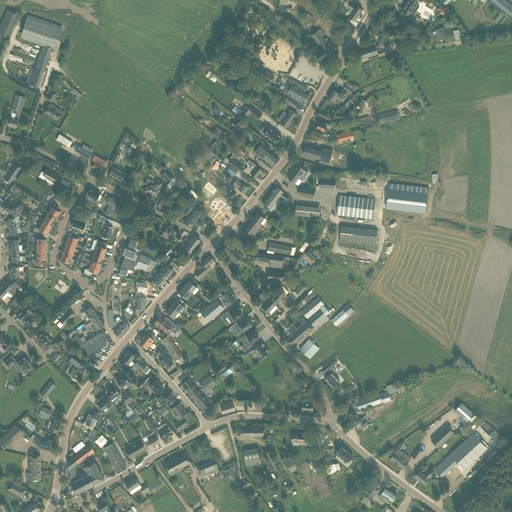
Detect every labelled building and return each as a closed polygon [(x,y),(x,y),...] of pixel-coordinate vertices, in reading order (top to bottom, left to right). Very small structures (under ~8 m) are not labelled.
[(417,21),(412,17),(419,6),(416,4),(416,3),(411,0),(409,0),(402,11),(410,17),(408,20),(415,25),(417,21)] [(511,6),(504,0),(488,0),(489,0),(502,11),(494,21),(499,25),(507,15),(511,18),(511,6)] [(355,21),(363,10),(357,6),(356,7),(350,3),(349,6),(354,10),(349,18),(355,21)] [(443,15),(447,11),(439,4),(436,8),(443,15)] [(7,9),(0,26),(0,33),(8,37),(18,13),(7,9)] [(313,17),(307,13),(303,18),(310,22),(313,17)] [(21,33),(20,37),(42,45),(34,69),(44,72),(44,71),(45,67),(46,65),(52,48),(54,49),(57,40),(61,29),(56,28),(35,21),(27,18),(23,28),(22,31),(21,33)] [(335,18),(330,25),(341,33),(346,27),(342,24),(343,21),(340,19),(339,21),(335,18)] [(442,28),(441,28),(441,27),(437,28),(437,29),(431,32),(434,41),(444,38),(442,31),(443,31),(442,28)] [(320,28),(311,36),(329,59),(336,54),(332,49),(335,47),(329,40),(327,41),(323,36),(325,35),(320,28)] [(358,52),(360,60),(378,54),(376,46),(358,52)] [(245,62),(250,54),(247,51),(241,59),(245,62)] [(394,71),(395,74),(404,70),(402,65),(399,66),(400,68),(394,71)] [(32,68),(27,83),(38,87),(44,72),(34,69),(32,68)] [(265,77),(272,81),(276,75),(268,70),(265,77)] [(56,80),(60,80),(60,74),(55,74),(54,81),(51,80),(50,85),(55,86),(56,80)] [(303,91),(305,87),(290,79),(284,90),(291,94),(290,96),(299,101),(300,99),(304,102),(309,94),(303,91)] [(428,89),(425,84),(420,87),(424,92),(428,89)] [(346,85),(344,89),(348,92),(351,94),(354,90),(346,85)] [(346,97),(348,94),(346,93),(346,92),(342,89),(339,93),(333,89),(328,97),(332,99),(331,100),(334,102),(336,98),(341,101),(343,97),(345,99),(346,98),(346,97)] [(56,93),(52,91),(47,99),(51,102),(56,93)] [(11,108),(11,109),(13,109),(17,111),(21,112),(25,97),(20,96),(15,94),(11,108)] [(294,108),(298,103),(287,95),(284,101),(294,108)] [(338,111),(341,114),(350,106),(349,106),(354,102),(351,99),(338,111)] [(250,102),(247,106),(259,116),(262,111),(250,102)] [(62,112),(49,104),(44,112),(57,120),(62,112)] [(235,106),(231,111),(240,118),(244,114),(235,106)] [(287,128),(297,114),(290,109),(281,123),(287,128)] [(377,116),(378,123),(400,118),(398,110),(377,116)] [(10,120),(8,125),(16,127),(21,112),(17,111),(15,119),(11,118),(10,118),(10,120)] [(361,128),(372,124),(370,115),(358,119),(359,122),(359,125),(358,125),(359,129),(361,128)] [(241,123),(236,119),(234,122),(234,121),(231,125),(231,126),(230,128),(234,132),(236,129),(237,130),(240,126),(239,125),(241,123)] [(327,124),(324,122),(323,124),(319,122),(317,128),(323,131),(325,127),(328,128),(330,129),(332,126),(327,124)] [(213,131),(222,138),(226,133),(217,126),(213,131)] [(264,134),(274,142),(276,143),(281,136),(270,127),(269,127),(264,134)] [(329,137),(331,144),(354,138),(352,131),(329,137)] [(59,134),(56,139),(69,147),(72,142),(59,134)] [(250,149),(263,159),(268,151),(256,142),(250,149)] [(75,150),(89,159),(92,154),(90,153),(91,152),(87,149),(88,147),(83,144),(81,147),(78,145),(75,150)] [(237,145),(234,149),(243,155),(246,151),(237,145)] [(304,151),(303,155),(320,159),(319,162),(329,165),(333,150),(323,148),(322,151),(309,147),(306,146),(304,151)] [(278,159),(268,151),(263,159),(272,166),(278,159)] [(115,153),(111,160),(116,163),(120,156),(115,153)] [(108,164),(110,161),(106,159),(105,161),(94,155),(91,161),(94,162),(91,167),(100,172),(105,163),(108,164)] [(231,161),(229,164),(237,169),(240,165),(232,160),(231,161)] [(250,174),(251,174),(255,178),(261,171),(256,167),(257,166),(248,160),(246,163),(247,164),(247,167),(245,170),(250,174)] [(298,186),(308,173),(305,170),(298,164),(288,178),(298,186)] [(7,176),(5,179),(10,183),(20,168),(15,165),(9,173),(7,176)] [(230,165),(227,170),(234,175),(237,171),(230,165)] [(161,166),(159,169),(161,171),(159,173),(165,178),(166,180),(168,181),(170,179),(172,177),(161,166)] [(121,181),(125,173),(113,167),(109,174),(121,181)] [(45,177),(54,183),(58,176),(53,172),(52,173),(46,169),(44,173),(43,172),(41,172),(38,177),(43,179),(44,179),(45,177)] [(155,197),(160,188),(163,182),(157,179),(155,184),(150,182),(149,179),(145,180),(147,185),(143,191),(147,193),(155,197)] [(236,179),(232,184),(243,193),(247,188),(243,184),(243,186),(241,184),(241,183),(236,179)] [(340,189),(340,181),(336,180),(319,179),(319,187),(336,188),(340,189)] [(208,183),(205,186),(212,193),(216,190),(208,183)] [(389,183),(386,209),(425,213),(428,187),(389,183)] [(288,196),(280,190),(276,187),(270,194),(277,199),(279,196),(285,200),(288,196)] [(300,187),(298,195),(314,198),(315,190),(300,187)] [(89,189),(85,196),(91,199),(89,202),(96,206),(99,201),(96,199),(99,193),(96,191),(95,192),(89,189)] [(269,209),(277,199),(270,194),(263,204),(267,207),(269,209)] [(374,199),(338,195),(336,215),(372,219),(374,199)] [(111,216),(119,202),(115,201),(115,200),(112,198),(112,199),(108,197),(105,202),(110,204),(105,213),(111,217),(111,216)] [(157,206),(173,215),(177,208),(161,199),(157,206)] [(214,201),(212,204),(213,206),(214,206),(224,215),(228,210),(229,209),(223,203),(220,201),(220,202),(217,204),(214,201)] [(8,213),(10,215),(12,213),(21,205),(18,203),(11,209),(6,205),(1,213),(3,215),(4,213),(6,215),(8,213)] [(191,227),(201,213),(200,212),(202,209),(193,203),(191,206),(189,210),(188,210),(184,214),(188,217),(184,222),(191,227)] [(6,224),(20,222),(19,216),(16,217),(16,216),(23,207),(21,205),(12,213),(10,215),(11,218),(7,218),(7,221),(6,221),(6,224)] [(322,216),(323,206),(297,205),(297,215),(322,216)] [(212,215),(210,217),(216,223),(220,219),(223,217),(222,216),(223,215),(224,215),(214,206),(213,206),(211,208),(214,211),(214,212),(211,214),(212,215)] [(52,207),(49,212),(56,216),(59,212),(52,207)] [(49,212),(46,216),(54,221),(56,216),(49,212)] [(259,223),(263,217),(257,212),(243,230),(252,237),(262,225),(259,223)] [(54,221),(46,216),(44,220),(51,225),(54,221)] [(103,216),(101,221),(109,224),(109,226),(105,237),(112,240),(114,235),(113,235),(115,228),(110,226),(111,225),(112,225),(114,221),(110,220),(103,216)] [(74,218),(71,225),(83,229),(85,221),(82,220),(83,219),(80,218),(79,220),(74,218)] [(44,220),(41,225),(49,229),(51,225),(44,220)] [(137,224),(131,221),(128,227),(134,230),(137,224)] [(46,234),(49,229),(41,225),(40,224),(37,228),(46,234)] [(378,230),(342,226),(340,242),(365,245),(365,248),(375,249),(375,246),(376,246),(378,230)] [(168,235),(175,241),(180,235),(172,229),(170,230),(167,228),(162,234),(166,237),(168,235)] [(185,238),(181,243),(185,246),(188,242),(195,247),(200,240),(193,235),(189,241),(185,238)] [(66,240),(76,244),(78,239),(68,236),(68,238),(67,238),(66,240)] [(122,255),(125,256),(154,267),(157,262),(150,259),(150,258),(140,254),(140,255),(135,255),(136,252),(133,251),(134,248),(137,241),(131,239),(128,246),(129,246),(128,249),(125,248),(122,255)] [(145,245),(151,249),(156,243),(149,239),(145,245)] [(65,246),(74,249),(76,244),(66,240),(65,243),(66,243),(65,246)] [(104,254),(106,249),(105,248),(106,244),(98,241),(94,250),(95,251),(96,251),(104,254)] [(191,253),(195,247),(188,242),(185,246),(181,243),(180,245),(191,253)] [(236,264),(244,256),(240,253),(239,254),(227,242),(223,246),(225,248),(222,251),(236,264)] [(269,242),(267,250),(290,255),(292,247),(269,242)] [(74,249),(65,246),(64,248),(64,247),(63,250),(73,254),(74,249)] [(310,247),(305,254),(313,261),(319,254),(310,247)] [(62,255),(71,258),(73,254),(63,250),(62,253),(62,255)] [(289,258),(257,252),(256,260),(270,262),(269,266),(288,269),(289,258)] [(71,258),(62,255),(61,257),(60,257),(59,260),(71,264),(72,259),(71,258)] [(172,255),(167,261),(176,269),(180,263),(172,255)] [(150,272),(154,267),(125,256),(124,259),(124,258),(121,265),(123,266),(122,269),(121,268),(118,275),(125,276),(127,271),(128,268),(133,270),(135,265),(136,265),(135,267),(146,271),(146,270),(150,272),(149,272),(150,272)] [(211,268),(208,265),(213,260),(209,256),(201,263),(204,266),(195,274),(199,279),(211,268)] [(91,260),(89,265),(99,268),(100,263),(92,260),(91,260)] [(97,273),(99,268),(89,265),(87,269),(85,269),(84,272),(89,277),(94,272),(97,273)] [(167,279),(173,271),(166,265),(159,272),(167,279)] [(269,271),(267,279),(281,281),(287,274),(269,271)] [(167,279),(159,272),(153,280),(160,286),(162,284),(167,279)] [(4,281),(2,283),(9,290),(11,292),(17,287),(19,289),(22,286),(16,280),(12,285),(7,280),(5,282),(4,281)] [(192,292),(196,287),(188,281),(184,286),(191,292),(192,292)] [(0,288),(5,294),(7,291),(10,294),(11,292),(9,290),(2,283),(0,285),(1,286),(0,287),(0,288)] [(294,291),(299,296),(306,288),(301,283),(294,291)] [(136,308),(145,309),(147,287),(135,286),(134,291),(137,291),(137,296),(135,296),(134,301),(136,301),(136,308)] [(193,294),(192,292),(191,292),(184,286),(178,293),(188,301),(193,294)] [(283,287),(270,299),(276,305),(286,295),(286,294),(288,292),(283,287)] [(226,301),(223,303),(226,306),(229,304),(228,303),(235,298),(230,290),(222,296),(226,301)] [(209,302),(211,300),(205,293),(202,296),(209,302)] [(320,308),(324,305),(318,297),(317,298),(316,297),(315,298),(314,298),(312,300),(313,302),(301,311),(307,318),(320,308)] [(183,306),(175,299),(170,305),(178,312),(183,306)] [(271,309),(276,305),(270,299),(262,307),(267,313),(271,309)] [(207,322),(224,308),(216,300),(200,313),(200,312),(196,315),(198,317),(201,315),(207,322)] [(17,305),(15,303),(13,301),(8,306),(12,310),(17,305)] [(90,319),(97,315),(91,306),(90,306),(88,303),(82,308),(89,319),(90,319)] [(343,309),(331,320),(336,326),(354,311),(348,304),(342,309),(343,309)] [(178,312),(170,305),(165,311),(173,318),(178,312)] [(325,306),(324,305),(320,308),(321,309),(308,319),(315,327),(328,317),(326,315),(330,312),(325,306)] [(226,312),(220,317),(223,320),(226,317),(231,323),(242,314),(240,312),(242,311),(239,307),(229,315),(226,312)] [(27,327),(34,321),(28,315),(30,314),(30,313),(30,312),(29,311),(28,310),(27,311),(25,312),(23,309),(16,315),(19,319),(20,318),(22,320),(22,321),(27,327)] [(69,310),(59,320),(64,325),(74,315),(69,310)] [(104,325),(97,315),(90,319),(89,319),(84,323),(87,327),(93,323),(94,326),(92,327),(92,328),(94,331),(95,331),(104,325)] [(118,321),(118,322),(121,324),(119,326),(126,332),(130,327),(118,317),(116,319),(118,321)] [(154,323),(165,332),(170,327),(173,329),(173,328),(177,331),(180,328),(166,317),(163,320),(160,317),(154,323)] [(303,325),(298,329),(304,336),(313,329),(303,317),(299,321),(303,325)] [(239,320),(229,327),(230,328),(231,327),(233,330),(234,329),(238,334),(242,331),(242,332),(251,325),(251,324),(252,323),(250,321),(249,321),(247,319),(241,323),(239,320)] [(120,338),(126,332),(119,326),(121,324),(118,322),(115,325),(118,327),(113,332),(120,338)] [(292,347),(304,336),(298,329),(294,325),(288,330),(292,334),(286,339),(292,347)] [(44,347),(47,350),(54,344),(45,333),(46,332),(46,331),(45,330),(44,329),(42,329),(41,329),(40,331),(40,332),(41,333),(37,337),(39,340),(38,341),(41,344),(42,344),(44,346),(44,347)] [(77,346),(86,341),(84,338),(81,340),(76,334),(78,333),(75,330),(67,335),(77,346)] [(255,330),(246,337),(248,340),(245,342),(246,345),(243,347),(245,351),(252,346),(249,343),(251,342),(254,341),(253,340),(258,337),(257,334),(258,334),(257,333),(257,332),(256,330),(255,330)] [(92,338),(86,341),(77,346),(84,352),(85,352),(87,355),(106,344),(102,337),(104,336),(101,332),(92,338)] [(1,345),(7,351),(14,345),(8,339),(7,340),(1,333),(0,334),(0,343),(2,345),(1,345)] [(151,344),(154,341),(152,339),(152,338),(151,336),(150,337),(145,333),(140,340),(146,346),(150,342),(151,344)] [(182,356),(168,335),(160,340),(175,361),(182,356)] [(61,337),(55,342),(59,346),(64,340),(61,337)] [(300,349),(309,357),(318,348),(308,340),(300,349)] [(262,342),(253,349),(261,358),(269,352),(262,342)] [(173,363),(166,355),(167,354),(161,348),(156,352),(162,359),(160,360),(167,368),(173,363)] [(244,356),(252,350),(250,348),(242,354),(244,356)] [(146,364),(138,358),(138,359),(129,351),(121,360),(127,365),(128,364),(130,367),(134,363),(134,364),(141,370),(143,368),(146,364)] [(202,352),(197,355),(200,360),(205,357),(202,352)] [(56,361),(60,356),(56,353),(52,358),(56,361)] [(4,363),(9,368),(16,362),(11,356),(4,363)] [(72,356),(69,361),(86,374),(91,366),(87,363),(88,363),(88,362),(89,361),(88,361),(86,359),(85,359),(84,360),(82,363),(72,356)] [(32,367),(29,364),(29,363),(27,360),(27,361),(24,358),(17,363),(22,369),(21,370),(25,374),(29,371),(28,370),(32,367)] [(327,375),(324,378),(329,383),(333,388),(340,382),(336,378),(337,377),(336,377),(333,373),(336,370),(333,367),(338,363),(337,362),(337,363),(336,364),(332,360),(334,359),(334,358),(325,365),(331,372),(327,376),(327,375)] [(223,365),(216,370),(219,373),(226,368),(223,365)] [(173,378),(183,370),(181,367),(170,375),(173,378)] [(225,377),(232,372),(229,368),(222,373),(225,377)] [(242,369),(235,372),(240,382),(247,379),(242,369)] [(124,389),(130,384),(123,375),(116,380),(124,389)] [(199,384),(202,388),(205,386),(205,385),(213,379),(210,375),(205,379),(205,378),(201,380),(202,382),(199,384)] [(199,390),(189,378),(181,385),(192,397),(199,390)] [(146,386),(151,392),(153,391),(155,393),(163,387),(160,383),(159,384),(155,379),(151,382),(149,385),(148,384),(146,386)] [(216,383),(213,379),(205,385),(205,386),(208,389),(216,383)] [(45,398),(55,386),(50,382),(40,394),(45,398)] [(395,389),(393,384),(387,386),(390,393),(396,391),(396,389),(395,389)] [(110,400),(113,403),(118,399),(117,397),(120,394),(113,386),(109,389),(110,390),(107,392),(112,399),(110,400)] [(199,390),(192,397),(202,409),(210,403),(199,390)] [(359,419),(356,413),(359,412),(359,410),(383,402),(383,403),(391,400),(387,391),(356,402),(358,407),(353,408),(354,410),(347,414),(352,423),(359,419)] [(124,395),(131,403),(134,401),(127,392),(124,395)] [(169,392),(163,396),(161,393),(156,397),(162,405),(165,402),(167,406),(175,400),(169,392)] [(257,392),(254,393),(258,401),(263,399),(260,393),(258,394),(257,392)] [(131,403),(124,395),(121,397),(129,407),(132,405),(131,403)] [(104,397),(97,403),(100,407),(103,409),(106,406),(108,409),(109,410),(114,406),(107,397),(105,398),(104,397)] [(219,405),(222,414),(235,410),(233,401),(219,405)] [(52,411),(42,407),(43,404),(39,402),(35,413),(38,414),(38,415),(48,419),(52,411)] [(462,402),(454,411),(467,422),(474,414),(462,402)] [(186,413),(179,403),(170,409),(179,421),(174,424),(179,430),(187,425),(183,419),(186,416),(185,414),(186,413)] [(154,413),(158,417),(161,414),(164,416),(169,409),(164,406),(159,412),(157,410),(154,413)] [(97,421),(101,414),(95,411),(92,417),(89,416),(85,423),(91,426),(95,420),(97,421)] [(49,420),(45,428),(49,429),(49,430),(52,431),(56,433),(62,419),(54,416),(53,419),(51,418),(50,420),(49,420)] [(112,425),(115,423),(110,416),(107,419),(112,425)] [(155,428),(149,419),(145,421),(151,430),(155,428)] [(171,430),(165,423),(162,425),(163,427),(158,430),(164,440),(169,437),(168,436),(170,435),(168,431),(171,430)] [(0,444),(4,449),(23,432),(16,424),(0,438),(0,444)] [(455,433),(447,425),(431,440),(438,448),(455,433)] [(263,436),(263,427),(237,427),(237,436),(263,436)] [(88,434),(94,437),(98,431),(91,428),(88,434)] [(490,435),(495,440),(500,435),(495,429),(490,435)] [(151,433),(153,437),(145,442),(148,445),(150,444),(151,446),(159,441),(153,432),(151,433)] [(291,441),(293,441),(293,445),(298,446),(299,442),(307,443),(308,434),(292,433),(291,441)] [(458,462),(464,470),(487,448),(473,433),(435,468),(443,476),(458,462)] [(53,449),(55,440),(47,438),(46,442),(40,441),(41,439),(33,434),(30,438),(33,440),(32,441),(39,445),(39,446),(45,447),(53,449)] [(135,454),(144,449),(140,442),(137,444),(136,443),(125,449),(130,458),(136,455),(135,454)] [(67,461),(69,470),(74,466),(75,468),(86,462),(84,459),(94,451),(90,444),(67,461)] [(123,462),(121,459),(113,444),(104,448),(114,467),(116,472),(126,466),(123,462)] [(343,447),(341,446),(335,453),(336,454),(334,456),(340,462),(342,459),(345,462),(351,456),(345,449),(343,448),(343,447)] [(258,448),(242,450),(245,466),(261,463),(258,448)] [(315,449),(308,452),(314,469),(321,466),(315,449)] [(408,461),(402,457),(404,455),(397,449),(390,459),(394,462),(403,468),(408,461)] [(422,452),(417,449),(412,457),(416,460),(422,452)] [(269,450),(263,453),(274,472),(279,469),(269,450)] [(165,464),(169,473),(191,461),(186,453),(165,464)] [(40,480),(40,455),(29,456),(29,480),(40,480)] [(299,469),(293,458),(285,462),(291,473),(299,469)] [(200,477),(219,469),(217,464),(215,459),(197,467),(200,477)] [(101,475),(94,462),(82,468),(84,472),(76,476),(75,468),(74,466),(69,470),(70,483),(75,494),(103,479),(101,475)] [(338,463),(324,468),(327,475),(340,470),(338,463)] [(247,480),(241,484),(233,473),(234,472),(230,466),(224,471),(234,486),(236,488),(239,492),(240,492),(241,494),(245,492),(246,491),(244,489),(247,487),(248,488),(252,486),(247,480)] [(432,474),(427,471),(425,473),(420,470),(415,477),(425,484),(430,478),(429,478),(432,474)] [(135,478),(125,485),(129,491),(140,484),(135,478)] [(26,490),(11,481),(11,482),(9,482),(7,487),(8,487),(7,490),(22,498),(26,490)] [(364,496),(368,499),(378,485),(374,482),(364,496)] [(143,493),(149,489),(146,484),(140,489),(143,493)] [(391,504),(397,496),(395,495),(395,494),(395,495),(394,494),(394,493),(394,494),(385,487),(381,493),(388,499),(387,501),(391,504)] [(37,511),(40,510),(34,501),(17,511),(37,511)] [(100,511),(105,509),(107,511),(116,511),(117,511),(114,508),(111,511),(104,501),(96,506),(100,511)] [(8,511),(3,503),(0,504),(0,509),(1,509),(3,511),(8,511)]
